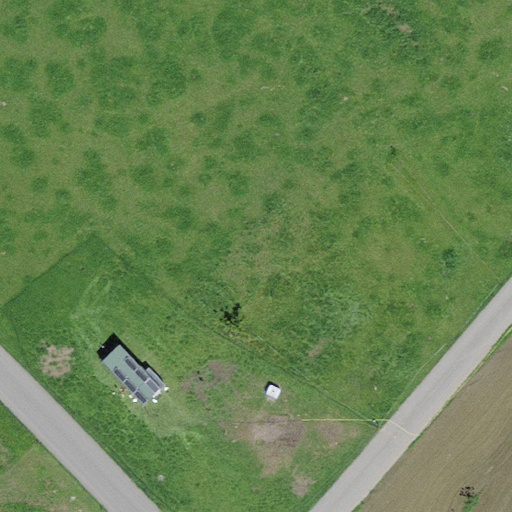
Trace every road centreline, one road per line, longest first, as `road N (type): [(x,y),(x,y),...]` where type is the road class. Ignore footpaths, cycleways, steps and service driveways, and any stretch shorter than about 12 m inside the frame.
road 1 (track): [(511,305),(322,511)]
road 2 (unclassified): [(0,366),(141,511)]
